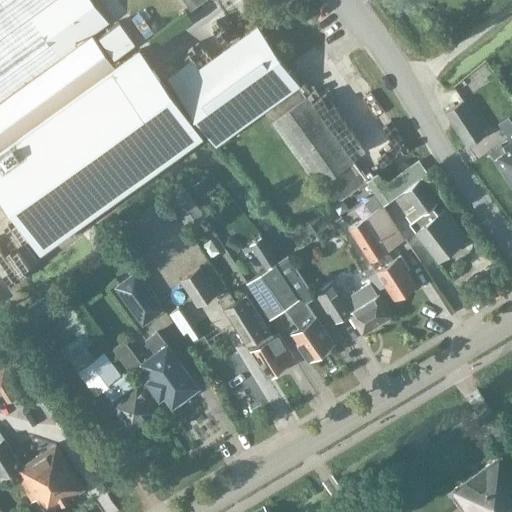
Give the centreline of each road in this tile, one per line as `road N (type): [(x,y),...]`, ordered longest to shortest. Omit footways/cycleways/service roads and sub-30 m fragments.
road 1 (tertiary): [(193,511),(511,322)]
road 2 (unknown): [(0,197),(250,0)]
road 3 (unclassified): [(511,250),(344,0)]
